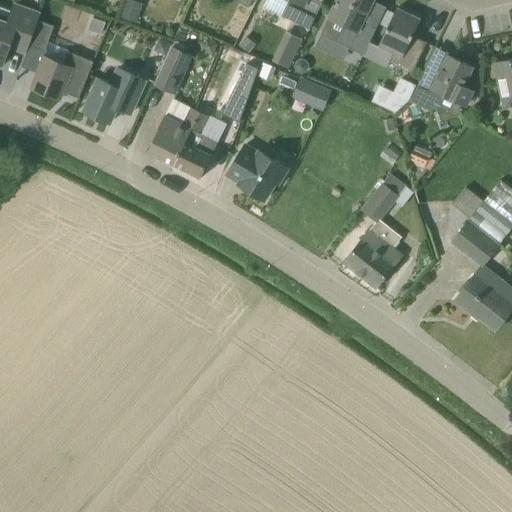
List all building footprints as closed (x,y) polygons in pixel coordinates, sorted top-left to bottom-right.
[(126,0),(125,3),(121,17),(137,22),(142,8),(144,3),(133,0),(126,0)] [(241,0),(240,4),(250,8),(253,0),(241,0)] [(316,0),(266,0),(263,7),(282,16),(310,29),(322,3),(316,0)] [(364,55),(377,29),(363,22),(373,0),(338,0),(330,17),(321,35),(336,42),(364,55)] [(30,45),(38,20),(41,14),(15,5),(8,23),(0,19),(0,61),(0,62),(0,65),(3,66),(10,47),(27,53),(30,45)] [(413,74),(424,50),(410,43),(421,19),(397,8),(379,46),(394,53),(389,63),(413,74)] [(46,51),(54,26),(38,20),(30,45),(46,51)] [(183,46),(190,29),(181,26),(174,42),(183,46)] [(287,33),(273,62),(289,70),(303,41),(287,33)] [(247,35),(240,44),(249,51),(256,43),(247,35)] [(159,37),(154,49),(166,54),(171,42),(159,37)] [(207,37),(204,44),(206,51),(214,54),(218,42),(207,37)] [(175,93),(192,56),(172,47),(155,84),(175,93)] [(79,98),(94,62),(69,52),(63,64),(45,57),(32,88),(60,99),(65,89),(70,91),(69,94),(79,98)] [(464,86),(473,67),(448,55),(439,75),(426,69),(414,95),(432,103),(451,113),(457,101),(466,106),(473,91),(464,86)] [(296,60),(293,65),(295,71),(300,74),(306,73),(309,67),(307,61),(302,58),(296,60)] [(511,59),(495,63),(495,64),(504,108),(511,106),(511,59)] [(247,63),(223,113),(241,122),(259,69),(247,63)] [(131,114),(146,81),(118,68),(111,84),(99,78),(84,111),(110,123),(117,108),(120,101),(132,107),(129,113),(131,114)] [(333,90),(300,77),(292,97),(324,111),(333,90)] [(395,94),(387,109),(394,113),(409,101),(416,86),(402,79),(395,94)] [(175,164),(202,112),(194,108),(185,125),(165,115),(158,129),(159,130),(148,151),(175,164)] [(201,177),(213,154),(219,141),(203,134),(212,117),(202,112),(175,164),(201,177)] [(393,118),(383,119),(386,131),(395,129),(393,118)] [(258,150),(247,143),(227,175),(240,183),(238,185),(240,186),(241,184),(249,189),(248,190),(264,200),(275,183),(278,185),(289,167),(259,149),(258,150)] [(410,163),(410,162),(425,168),(431,155),(415,148),(408,162),(410,163)] [(511,229),(511,189),(501,181),(492,192),(483,184),(476,193),(468,187),(454,204),(472,218),(454,241),(484,264),(511,229)] [(381,221),(399,195),(384,184),(383,183),(363,210),(378,222),(369,233),(368,232),(345,261),(377,286),(402,257),(392,250),(402,237),(381,221)] [(496,330),(511,310),(511,299),(478,273),(456,301),(474,315),(475,314),(496,330)]
